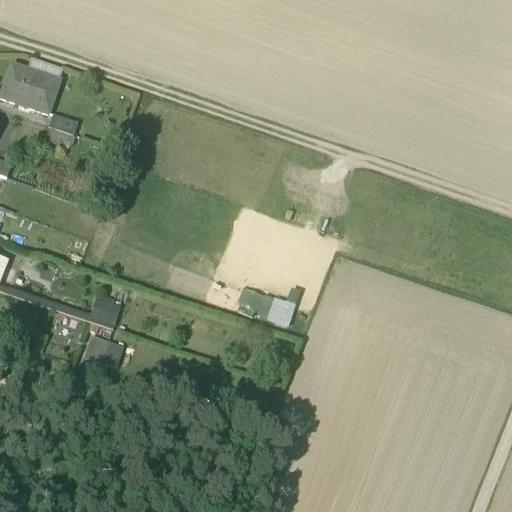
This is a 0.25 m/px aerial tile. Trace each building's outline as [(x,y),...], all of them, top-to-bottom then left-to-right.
[(62,78),(30,67),(26,77),(58,88),(62,78)] [(26,77),(11,72),(0,104),(0,106),(47,122),(59,88),(58,88),(26,77)] [(77,130),(52,122),(48,135),(72,143),(77,130)] [(112,335),(119,312),(93,304),(90,313),(71,308),(70,313),(56,308),(50,328),(76,336),(79,326),(112,335)] [(292,322),(264,312),(256,334),(283,345),(292,322)] [(112,338),(90,330),(80,356),(103,365),(112,338)] [(29,511),(32,506),(17,500),(12,510),(18,511),(29,511)]
